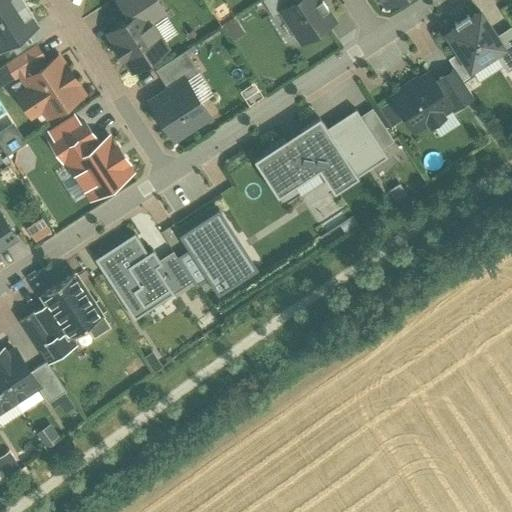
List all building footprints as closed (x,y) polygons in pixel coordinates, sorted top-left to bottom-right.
[(0,0),(0,18),(24,2),(22,0),(0,0)] [(156,0),(115,0),(125,13),(128,19),(142,10),(147,18),(162,9),(156,0)] [(262,0),(268,9),(273,16),(281,10),(280,9),(294,0),(262,0)] [(294,0),(280,9),(281,10),(301,41),(333,20),(326,9),(327,8),(326,6),(324,8),(323,6),(323,5),(320,1),(322,0),(294,0)] [(24,2),(0,18),(0,51),(39,26),(31,14),(32,13),(24,2)] [(128,19),(107,33),(116,46),(114,47),(121,58),(123,57),(132,70),(166,47),(147,18),(142,10),(128,19)] [(479,11),(469,17),(467,14),(454,23),(455,26),(446,32),(469,69),(493,53),(503,46),(495,35),(479,11)] [(511,29),(510,26),(495,35),(503,46),(493,53),(506,72),(511,67),(511,29)] [(34,43),(6,62),(16,77),(21,74),(42,60),(44,59),(34,43)] [(199,71),(185,50),(154,69),(168,89),(184,79),(185,80),(199,71)] [(65,65),(64,65),(58,56),(44,65),(23,78),(29,86),(17,94),(24,104),(30,114),(42,107),(47,115),(82,93),(75,83),(76,82),(65,65)] [(42,60),(21,74),(23,78),(44,65),(42,60)] [(454,68),(434,81),(439,90),(441,92),(451,107),(450,107),(452,110),(472,96),(454,68)] [(429,73),(418,80),(417,78),(401,89),(402,90),(392,97),(413,130),(427,120),(429,124),(442,115),(441,113),(450,107),(451,107),(441,92),(439,90),(434,81),(429,73)] [(168,89),(150,101),(173,138),(199,121),(208,116),(185,80),(184,79),(168,89)] [(355,108),(326,127),(358,175),(386,156),(355,108)] [(39,131),(80,201),(128,173),(105,133),(90,142),(72,112),(39,131)] [(333,191),(358,175),(326,127),(319,115),(284,138),(253,158),(277,195),(318,168),(333,191)] [(0,151),(1,154),(21,145),(11,123),(0,128),(0,151)] [(399,183),(388,190),(395,201),(406,194),(399,183)] [(91,257),(127,319),(133,317),(171,295),(185,291),(192,287),(203,284),(210,297),(235,283),(229,284),(252,270),(238,246),(238,244),(231,232),(229,226),(218,207),(217,208),(175,233),(179,251),(172,255),(170,250),(153,260),(150,249),(140,252),(138,244),(132,233),(91,257)] [(0,243),(15,234),(1,212),(0,212),(0,243)] [(32,241),(48,231),(39,216),(23,227),(32,241)] [(74,272),(40,294),(68,337),(87,325),(93,335),(94,335),(109,325),(78,278),(74,272)] [(38,315),(34,309),(18,319),(37,348),(53,338),(38,315)] [(29,371),(15,349),(7,354),(3,348),(0,349),(0,378),(13,399),(36,385),(37,384),(29,371)] [(45,361),(29,371),(37,384),(36,385),(47,402),(65,391),(54,373),(45,361)] [(0,407),(13,399),(0,378),(0,407)]
